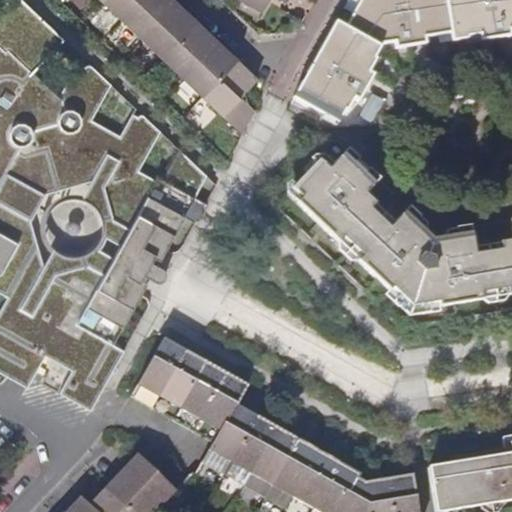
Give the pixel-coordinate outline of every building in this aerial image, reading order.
[(0,295),(6,299),(0,309),(0,373),(5,376),(26,387),(32,378),(46,354),(71,368),(58,393),(89,409),(123,349),(114,343),(141,294),(146,283),(143,279),(144,275),(157,282),(163,279),(165,274),(164,268),(152,261),(154,257),(160,260),(166,248),(183,216),(195,222),(206,202),(195,196),(206,175),(178,150),(161,182),(139,170),(159,131),(140,112),(138,115),(132,112),(119,135),(91,119),(109,84),(89,64),(83,65),(77,62),(61,90),(34,68),(63,36),(31,5),(25,0),(3,0),(0,4),(0,116),(11,117),(13,125),(8,129),(8,137),(12,142),(21,144),(0,181),(0,295)] [(100,0),(121,19),(139,0),(100,0)] [(139,0),(121,19),(141,37),(175,2),(172,0),(139,0)] [(281,0),(285,2),(286,0),(240,0),(242,1),(239,6),(256,17),(260,10),(262,12),(268,0),(281,0)] [(397,46),(410,44),(410,37),(425,36),(452,31),(453,39),(468,36),(467,34),(480,32),(496,30),(497,37),(511,35),(510,27),(511,26),(511,0),(360,0),(346,25),(338,21),(296,97),(339,119),(345,108),(347,108),(355,95),(361,83),(368,71),(375,58),(374,56),(382,43),(396,40),(397,46)] [(141,37),(161,57),(195,21),(175,2),(141,37)] [(161,57),(181,75),(215,41),(195,21),(161,57)] [(482,39),(497,37),(496,30),(480,32),(482,39)] [(425,42),(425,36),(410,37),(410,44),(425,42)] [(181,75),(201,94),(234,60),(215,41),(181,75)] [(201,94),(221,113),(239,94),(255,79),(234,60),(201,94)] [(255,108),(239,94),(221,113),(241,133),(255,108)] [(0,181),(21,144),(12,142),(8,137),(8,129),(13,125),(11,117),(0,116),(0,181)] [(347,146),(342,152),(347,156),(352,151),(347,146)] [(511,238),(500,241),(501,249),(475,252),(473,229),(467,230),(466,223),(455,225),(456,233),(433,237),(416,220),(421,215),(413,208),(408,213),(404,209),(389,225),(370,208),(375,202),(365,192),(374,181),(370,177),(375,172),(370,166),(366,166),(356,157),(357,155),(352,151),(347,156),(342,152),(328,167),(318,158),(292,186),(302,196),(297,201),(338,241),(343,236),(362,253),(358,259),(387,286),(389,284),(411,305),(439,301),(440,305),(483,298),(482,291),(507,287),(508,294),(511,292),(511,238)] [(379,176),(375,172),(370,177),(374,181),(379,176)] [(408,204),(404,209),(408,213),(413,208),(408,204)] [(153,410),(185,352),(163,340),(131,398),(153,410)] [(173,421),(205,364),(185,352),(153,410),(173,421)] [(194,432),(226,375),(205,364),(173,421),(194,432)] [(213,444),(237,406),(247,387),(226,375),(194,432),(213,444)] [(202,463),(223,475),(255,417),(237,406),(213,444),(202,463)] [(223,475),(244,486),(277,428),(255,417),(223,475)] [(244,486),(265,498),(298,440),(277,428),(244,486)] [(265,498),(285,509),(318,452),(298,440),(265,498)] [(285,509),(290,511),(311,511),(314,508),(339,463),(318,452),(285,509)] [(511,452),(429,466),(435,511),(436,511),(511,499),(511,452)] [(159,508),(174,492),(161,479),(137,455),(121,471),(159,508)] [(314,508),(320,511),(336,511),(356,477),(359,474),(339,463),(314,508)] [(170,469),(161,479),(174,492),(183,481),(170,469)] [(130,511),(154,511),(159,508),(121,471),(105,487),(130,511)] [(393,511),(417,511),(412,475),(388,478),(393,511)] [(368,511),(364,482),(356,477),(336,511),(368,511)] [(368,511),(393,511),(388,478),(364,482),(368,511)] [(130,511),(105,487),(87,506),(93,511),(130,511)] [(93,511),(87,506),(79,498),(66,511),(93,511)]
